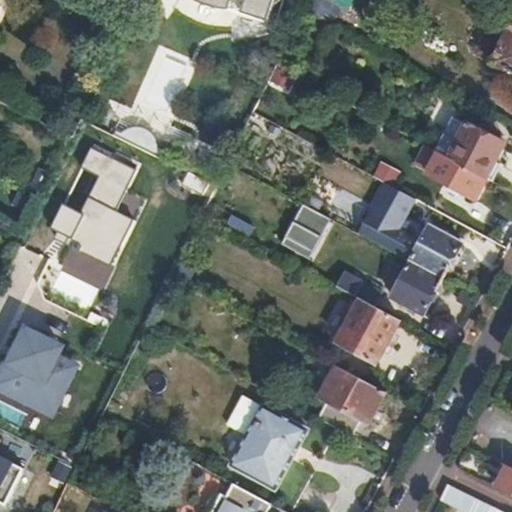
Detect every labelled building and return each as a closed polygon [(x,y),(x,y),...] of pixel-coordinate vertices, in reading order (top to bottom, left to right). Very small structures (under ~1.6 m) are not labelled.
[(198,0),(274,27),(285,0),(284,0),(198,0)] [(309,0),(305,9),(331,24),(343,0),(309,0)] [(130,19),(101,5),(93,21),(122,35),(130,19)] [(495,61),(511,70),(511,14),(502,9),(498,10),(494,18),(495,22),(479,52),(495,61)] [(108,125),(104,130),(158,157),(163,149),(159,146),(159,143),(157,137),(152,129),(146,123),(136,121),(129,121),(122,123),(114,127),(110,125),(108,125)] [(448,157),(489,180),(494,181),(503,164),(496,159),(505,144),(468,124),(466,125),(448,157)] [(448,157),(430,148),(420,166),(431,172),(431,175),(478,200),(489,180),(448,157)] [(380,163),(373,176),(395,188),(402,175),(380,163)] [(183,170),(181,169),(175,180),(201,194),(207,182),(183,170)] [(417,200),(398,190),(388,208),(407,218),(417,200)] [(330,219),(304,205),(283,244),(309,258),(330,219)] [(429,227),(411,262),(443,280),(462,245),(429,227)] [(443,280),(411,262),(392,297),(424,315),(425,315),(443,280)] [(338,288),(345,292),(361,301),(375,308),(382,295),(346,275),(338,288)] [(338,288),(323,280),(312,301),(333,312),(345,292),(338,288)] [(375,308),(361,301),(339,343),(340,344),(376,363),(399,321),(375,308)] [(73,348),(31,328),(15,360),(11,360),(0,381),(0,394),(61,424),(89,366),(69,356),(73,348)] [(342,410),(332,428),(358,441),(385,393),(354,375),(337,407),(342,410)] [(260,405),(227,464),(274,488),(306,430),(260,405)] [(10,490),(22,466),(0,454),(0,487),(1,485),(10,490)] [(511,467),(508,466),(498,487),(511,493),(511,467)] [(237,511),(247,492),(233,484),(225,498),(221,495),(211,511),(237,511)] [(447,486),(440,499),(466,511),(492,511),(494,510),(447,486)] [(283,511),(247,492),(237,511),(283,511)]
